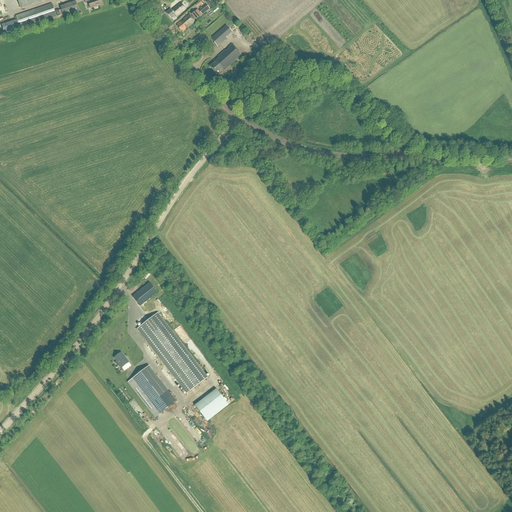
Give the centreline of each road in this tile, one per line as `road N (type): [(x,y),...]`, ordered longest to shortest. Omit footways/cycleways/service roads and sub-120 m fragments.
road 1 (unclassified): [(0,432),(77,345),(187,179),(240,118)]
road 2 (tertiary): [(511,157),(326,154),(240,118)]
road 3 (track): [(402,157),(400,138),(333,73),(308,74),(252,110)]
road 4 (tertiary): [(240,118),(132,0)]
